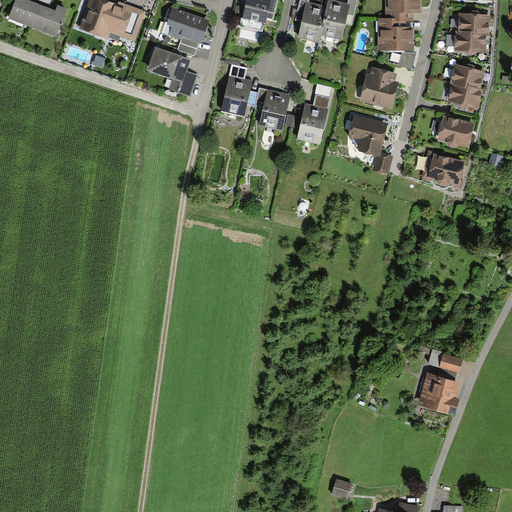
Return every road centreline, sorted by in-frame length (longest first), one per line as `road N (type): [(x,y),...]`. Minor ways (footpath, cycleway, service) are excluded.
road 1 (track): [(199,129),(141,511)]
road 2 (unclassified): [(511,296),(468,384),(426,511)]
road 3 (residential): [(201,114),(0,46)]
road 4 (residential): [(436,0),(395,169)]
